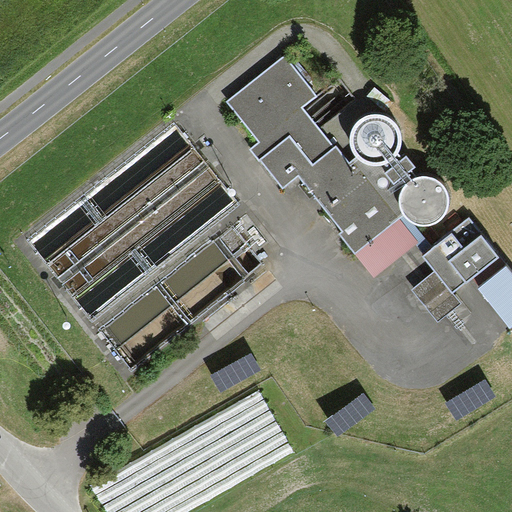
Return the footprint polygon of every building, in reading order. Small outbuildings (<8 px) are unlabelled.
[(285,52),(229,98),(271,148),(263,155),(289,187),(301,177),(358,245),(424,190),(380,136),(353,158),(306,100),(317,91),(285,52)] [(52,258),(94,313),(241,202),(183,126),(171,134),(188,156),(122,206),(143,234),(91,273),(70,245),(52,258)] [(506,246),(489,226),(473,239),(459,223),(428,248),(459,285),(506,246)] [(149,296),(111,319),(131,352),(218,299),(194,261),(176,271),(189,293),(159,312),(149,296)] [(511,328),(511,271),(506,265),(478,291),(511,328)] [(226,392),(249,393),(251,347),(228,346),(226,392)] [(341,435),(359,437),(364,389),(346,387),(341,435)] [(267,393),(95,475),(112,511),(177,511),(297,455),(267,393)]
